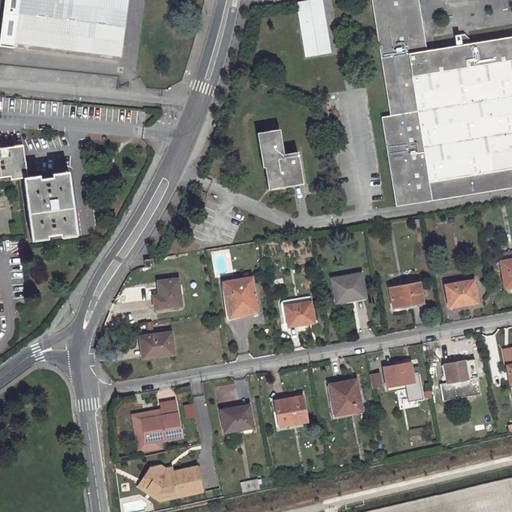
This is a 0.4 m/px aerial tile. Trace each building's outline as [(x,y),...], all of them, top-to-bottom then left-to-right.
[(4,0),(0,35),(0,45),(14,48),(14,43),(121,57),(128,0),(4,0)] [(321,0),(305,0),(295,2),(305,57),(331,53),(321,0)] [(371,0),(391,115),(382,117),(397,206),(511,186),(511,36),(427,50),(418,0),(371,0)] [(280,129),(257,133),(263,167),(265,167),(269,189),(303,183),(298,151),(284,153),(280,129)] [(23,177),(20,162),(25,162),(22,145),(0,148),(0,177),(9,176),(10,179),(23,177)] [(26,177),(23,177),(31,237),(47,235),(60,233),(76,231),(69,172),(51,174),(52,177),(40,179),(39,175),(26,177)] [(511,251),(499,254),(501,261),(511,259),(511,251)] [(152,258),(144,260),(145,268),(153,266),(152,258)] [(511,259),(501,261),(500,261),(505,287),(511,285),(511,259)] [(361,273),(331,279),(336,302),(352,300),(351,297),(364,294),(361,273)] [(251,277),(223,282),(229,317),(245,314),(257,312),(251,277)] [(177,279),(159,281),(161,296),(153,297),(154,309),(181,306),(177,279)] [(473,280),(445,284),(449,306),(463,304),(477,302),(473,280)] [(419,282),(389,288),(393,307),(408,304),(422,302),(419,282)] [(309,296),(283,300),(280,305),(282,316),(286,315),(288,326),(301,324),(313,322),(309,296)] [(170,333),(140,337),(141,346),(143,358),(158,356),(173,353),(170,333)] [(511,346),(500,348),(502,362),(511,360),(511,346)] [(469,374),(466,360),(455,362),(444,364),(447,382),(439,384),(442,400),(481,394),(477,373),(469,374)] [(394,365),(383,367),(387,386),(404,383),(405,389),(415,387),(411,363),(394,365)] [(378,372),(369,374),(372,389),(381,387),(378,372)] [(343,383),(330,385),(336,415),(361,410),(356,380),(343,383)] [(404,383),(387,386),(388,392),(405,389),(404,383)] [(287,399),(274,401),(279,426),(307,421),(303,396),(287,399)] [(175,401),(161,404),(162,410),(162,413),(155,415),(155,418),(142,420),(146,444),(167,440),(182,437),(175,401)] [(183,420),(194,418),(190,403),(179,406),(183,420)] [(233,408),(220,411),(224,432),(253,427),(249,405),(233,408)] [(162,413),(162,410),(132,416),(139,452),(169,447),(167,440),(146,444),(142,420),(155,418),(155,415),(162,413)] [(201,492),(196,468),(172,473),(167,474),(164,472),(165,471),(165,470),(159,467),(150,468),(146,474),(154,479),(147,490),(159,498),(172,495),(176,498),(201,492)] [(154,479),(146,474),(137,488),(159,502),(176,498),(172,495),(159,498),(147,490),(154,479)] [(259,480),(240,483),(242,493),(260,489),(259,480)]
